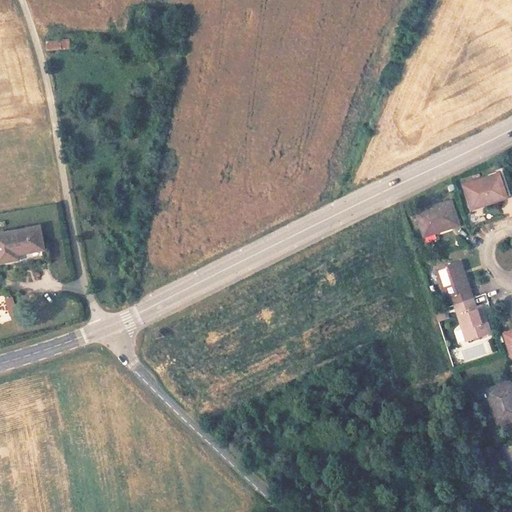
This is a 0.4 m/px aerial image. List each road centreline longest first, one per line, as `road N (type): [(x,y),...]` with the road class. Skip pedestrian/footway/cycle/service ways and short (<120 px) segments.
road 1 (secondary): [(106,327),(511,128)]
road 2 (track): [(106,327),(84,283),(40,54),(21,0)]
road 3 (residential): [(277,511),(106,327)]
